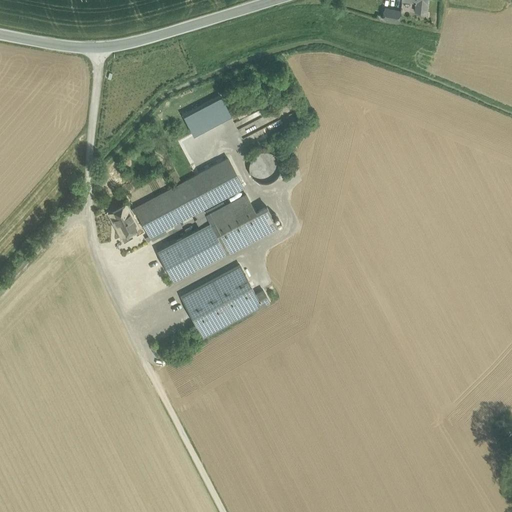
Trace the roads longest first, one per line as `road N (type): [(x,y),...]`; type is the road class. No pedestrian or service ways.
road 1 (track): [(104,47),(88,206),(97,259),(229,511)]
road 2 (secondary): [(0,33),(92,49),(274,0)]
road 3 (track): [(126,315),(281,233),(285,211),(255,191)]
road 4 (track): [(88,206),(0,299)]
